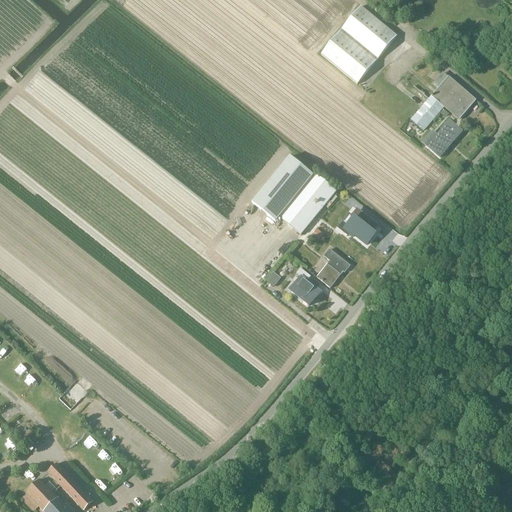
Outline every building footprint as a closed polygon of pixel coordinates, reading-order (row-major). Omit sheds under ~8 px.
[(358,85),(397,36),(361,6),(321,55),(358,85)] [(459,121),(476,102),(477,101),(449,77),(430,98),(443,109),(444,108),(459,121)] [(428,100),(441,111),(443,109),(430,98),(428,100)] [(441,111),(428,100),(411,120),(424,131),(441,111)] [(450,121),(427,146),(440,158),(463,132),(450,121)] [(275,223),(279,218),(301,236),(337,192),(315,174),(313,176),(290,157),(252,203),(275,223)] [(353,218),(354,219),(345,230),(354,237),(355,236),(367,246),(375,235),(373,233),(377,227),(358,211),(353,218)] [(317,278),(324,284),(330,289),(343,273),(344,274),(350,266),(329,250),(324,257),(330,262),(317,278)] [(302,278),(291,292),(309,307),(320,293),(302,278)] [(57,464),(47,473),(83,511),(93,502),(57,464)] [(70,511),(40,480),(25,493),(42,511),(70,511)]
